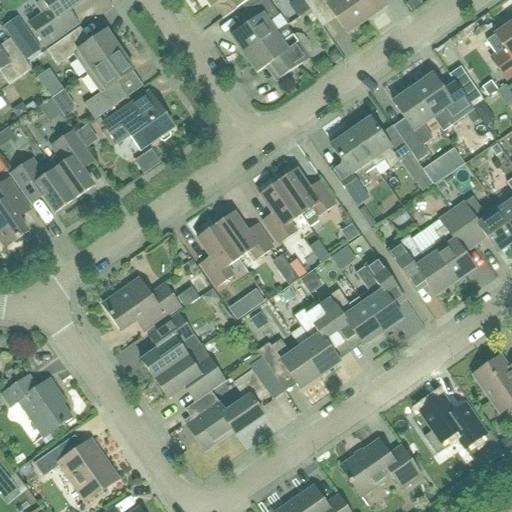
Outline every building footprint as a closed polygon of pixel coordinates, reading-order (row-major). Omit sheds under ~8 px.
[(45,48),(78,26),(69,12),(84,1),(83,0),(43,0),(36,5),(43,15),(29,25),(45,48)] [(204,0),(210,9),(222,0),(227,0),(235,11),(251,0),(204,0)] [(243,57),(286,27),(285,27),(275,34),(268,25),(279,17),(266,0),(264,0),(246,13),(253,22),(231,38),(243,57)] [(366,22),(350,0),(306,0),(303,2),(322,29),(335,20),(346,36),(366,22)] [(350,0),(366,22),(386,9),(379,0),(350,0)] [(511,23),(511,24),(486,43),(495,57),(490,60),(505,81),(511,76),(511,16),(509,19),(511,23)] [(286,27),(243,57),(256,75),(279,60),(287,71),(306,58),(286,27)] [(87,75),(120,52),(106,33),(90,44),(80,29),(46,52),(57,67),(74,56),(87,75)] [(42,53),(28,32),(14,42),(28,63),(42,53)] [(0,74),(8,87),(31,71),(27,66),(10,41),(0,47),(0,74)] [(334,65),(342,59),(336,51),(328,57),(334,65)] [(120,52),(87,75),(100,94),(84,106),(94,121),(127,98),(117,83),(134,72),(120,52)] [(449,77),(469,106),(480,99),(460,69),(449,77)] [(432,77),(412,91),(432,120),(442,134),(466,117),(473,112),(472,110),(455,85),(443,93),(440,88),(432,77)] [(51,100),(63,92),(55,82),(44,90),(51,100)] [(492,84),(483,90),(488,98),(496,93),(498,92),(492,84)] [(423,126),(432,120),(412,91),(393,104),(403,120),(392,128),(411,155),(417,164),(429,156),(423,147),(433,140),(423,126)] [(170,140),(170,137),(168,134),(174,130),(148,93),(102,125),(117,146),(129,137),(140,153),(159,140),(161,143),(164,144),(170,140)] [(472,110),(473,112),(479,120),(488,113),(481,103),(472,110)] [(473,112),(466,117),(471,125),(479,120),(473,112)] [(411,155),(392,128),(380,136),(370,120),(350,134),(374,169),(383,162),(390,170),(411,155)] [(345,131),(330,142),(333,146),(330,148),(342,164),(330,172),(356,209),(368,200),(361,191),(370,184),(365,176),(374,169),(350,134),(348,135),(345,131)] [(50,167),(74,201),(94,188),(82,172),(94,163),(73,133),(51,148),(59,160),(50,167)] [(74,201),(50,167),(40,173),(32,162),(10,177),(31,207),(43,199),(54,215),(74,201)] [(278,184),(300,217),(309,229),(318,223),(319,218),(335,207),(319,183),(309,190),(296,172),(278,184)] [(419,175),(407,180),(413,194),(425,188),(419,175)] [(511,195),(494,208),(511,234),(511,180),(506,184),(511,192),(511,195)] [(0,243),(5,250),(28,234),(18,220),(29,211),(8,181),(0,186),(0,243)] [(279,246),(296,234),(289,225),(300,217),(278,184),(259,197),(272,216),(262,223),(279,246)] [(463,205),(451,213),(472,243),(483,235),(497,255),(511,244),(511,234),(494,208),(484,215),(473,198),(463,205)] [(460,251),(472,243),(451,213),(439,222),(444,228),(434,235),(440,243),(430,250),(454,285),(474,271),(460,251)] [(215,228),(238,261),(249,253),(256,262),(273,250),(257,227),(247,234),(234,215),(215,228)] [(227,268),(238,261),(215,228),(197,241),(210,259),(200,266),(216,289),(233,278),(227,268)] [(454,285),(430,250),(421,256),(408,238),(387,253),(415,294),(426,286),(435,298),(454,285)] [(358,300),(382,335),(402,321),(393,308),(404,300),(377,260),(355,275),(368,293),(358,300)] [(149,297),(138,281),(102,307),(119,331),(135,320),(144,333),(179,309),(164,287),(149,297)] [(245,299),(253,311),(263,304),(254,292),(245,299)] [(382,335),(358,300),(348,307),(338,292),(317,307),(342,343),(353,335),(363,348),(382,335)] [(342,343),(317,307),(314,303),(292,318),(309,342),(300,349),(320,378),(339,364),(330,351),(342,343)] [(154,382),(201,349),(177,315),(147,336),(157,350),(141,362),(154,382)] [(320,378),(300,349),(290,356),(280,342),(271,348),(268,345),(257,353),(277,383),(289,375),(300,392),(320,378)] [(195,404),(211,393),(225,384),(201,349),(154,382),(168,401),(184,390),(195,404)] [(501,358),(472,377),(499,416),(511,406),(511,366),(508,369),(501,358)] [(191,421),(185,425),(204,453),(232,434),(234,437),(263,417),(255,406),(253,402),(266,393),(269,396),(272,402),(285,394),(277,383),(261,360),(249,369),(252,373),(233,385),(244,401),(225,414),(219,405),(211,393),(195,404),(185,411),(191,421)] [(25,380),(2,397),(10,409),(17,404),(42,440),(71,420),(57,400),(60,398),(49,382),(33,393),(25,380)] [(443,398),(419,414),(432,432),(423,438),(435,455),(457,440),(464,450),(486,436),(469,411),(465,405),(453,413),(443,398)] [(40,442),(44,447),(53,441),(49,435),(40,442)] [(103,459),(91,442),(65,459),(58,448),(33,466),(43,479),(59,467),(72,486),(73,485),(86,503),(117,482),(102,460),(103,459)] [(388,457),(378,443),(340,469),(361,498),(391,477),(400,491),(421,477),(401,448),(388,457)] [(27,465),(19,471),(25,479),(33,473),(27,465)] [(325,506),(313,488),(278,511),(347,511),(337,498),(325,506)]
